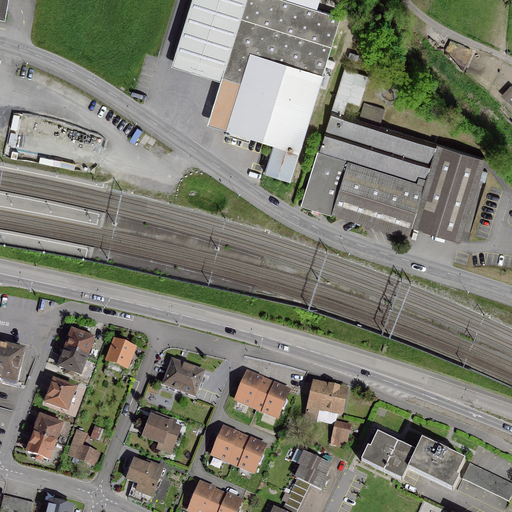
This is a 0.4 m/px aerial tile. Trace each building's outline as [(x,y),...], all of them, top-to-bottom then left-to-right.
[(8,0),(0,0),(0,18),(5,20),(8,0)] [(244,0),(190,0),(171,61),(173,62),(173,61),(172,61),(175,53),(223,67),(220,76),(220,77),(221,76),(244,0)] [(226,130),(273,145),(264,173),(288,181),(339,17),(284,0),(244,0),(221,76),(224,66),(243,72),(223,134),(224,135),(226,130)] [(359,53),(348,50),(347,56),(357,59),(359,53)] [(483,164),(484,158),(485,156),(378,124),(384,107),(363,101),(358,118),(342,113),(345,102),(358,105),(367,77),(343,69),(301,205),(407,238),(410,227),(459,241),(483,164)] [(68,342),(65,350),(85,357),(92,340),(86,338),(87,334),(82,332),(81,336),(71,332),(71,333),(68,333),(65,341),(68,342)] [(126,347),(128,343),(122,340),(120,345),(114,342),(107,361),(125,368),(133,350),(126,347)] [(0,380),(14,384),(21,352),(0,346),(0,380)] [(85,357),(65,350),(62,358),(59,357),(56,365),(58,366),(58,367),(68,371),(66,375),(72,376),(73,373),(79,375),(85,357)] [(177,367),(170,364),(163,385),(194,397),(202,373),(183,365),(182,368),(177,367)] [(267,380),(246,372),(235,399),(256,407),(267,380)] [(289,389),(267,380),(256,407),(278,416),(289,389)] [(74,389),(69,387),(53,381),(45,403),(66,411),(69,402),(72,403),(73,400),(70,399),(74,389)] [(323,386),(312,383),(304,418),(315,421),(317,411),(323,413),(324,410),(340,413),(345,391),(323,386)] [(168,425),(170,421),(157,416),(155,420),(149,418),(142,437),(172,448),(179,429),(168,425)] [(36,427),(33,435),(54,443),(60,425),(55,423),(56,420),(51,418),(49,421),(39,417),(39,419),(37,418),(33,426),(36,427)] [(344,448),(349,427),(334,423),(329,444),(344,448)] [(102,431),(93,428),(89,438),(98,442),(102,431)] [(243,437),(221,429),(210,456),(232,464),(243,437)] [(98,455),(81,448),(86,435),(76,431),(67,456),(93,467),(98,455)] [(400,446),(394,443),(376,434),(369,449),(367,448),(360,462),(401,482),(407,470),(415,453),(400,446)] [(47,460),(54,443),(33,435),(30,443),(28,442),(25,451),(27,451),(26,453),(36,456),(35,460),(40,462),(41,458),(47,460)] [(264,445),(243,437),(232,464),(253,472),(264,445)] [(407,470),(452,492),(459,478),(456,477),(464,462),(447,454),(448,452),(440,448),(436,446),(435,448),(421,441),(415,453),(407,470)] [(323,477),(329,465),(305,454),(297,451),(295,451),(291,460),(291,462),(299,466),(325,478),(326,478),(323,477)] [(125,480),(132,483),(142,487),(140,492),(151,497),(160,474),(157,473),(159,468),(146,462),(145,465),(133,461),(125,480)] [(320,491),(325,478),(299,466),(302,468),(296,479),(309,485),(320,491)] [(511,487),(468,466),(462,478),(461,480),(508,502),(511,493),(511,487)] [(296,479),(293,486),(306,492),(309,485),(296,479)] [(210,511),(219,491),(198,483),(187,510),(192,511),(210,511)] [(303,498),(306,492),(293,486),(290,492),(303,498)] [(235,511),(241,499),(219,491),(210,511),(235,511)] [(288,496),(287,498),(300,505),(303,498),(290,492),(288,495),(288,496)] [(287,498),(285,502),(284,505),(297,511),(300,505),(287,498)] [(2,499),(2,500),(0,506),(0,511),(30,511),(32,506),(2,499)] [(445,511),(422,501),(417,511),(445,511)] [(62,505),(58,504),(49,502),(46,511),(69,511),(71,507),(62,505)]
